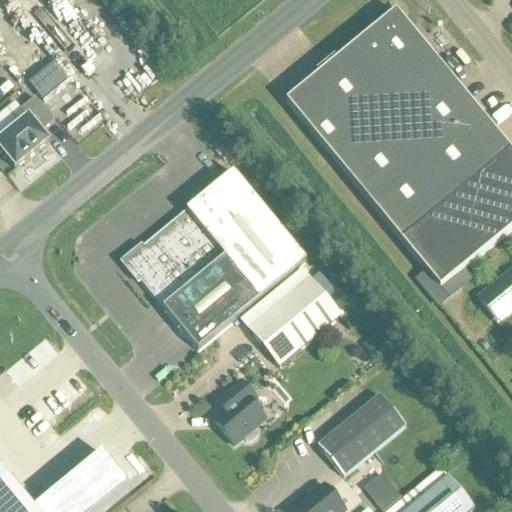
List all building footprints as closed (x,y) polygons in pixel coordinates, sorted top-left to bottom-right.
[(511,158),(395,17),(286,107),(439,294),(511,234),(511,158)] [(54,67),(29,88),(42,104),(67,84),(54,67)] [(30,120),(0,144),(0,153),(17,174),(52,146),(44,136),(55,127),(36,104),(25,113),(30,120)] [(187,216),(260,305),(307,266),(233,177),(187,216)] [(260,305),(187,216),(134,259),(133,278),(198,356),(260,305)] [(475,303),(492,323),(511,306),(511,274),(475,303)] [(279,372),(341,321),(310,284),(248,335),(279,372)] [(362,349),(373,363),(387,352),(376,338),(362,349)] [(261,409),(242,387),(222,403),(228,411),(228,416),(215,427),(234,450),(243,443),(246,446),(251,446),(257,441),(257,437),(254,434),(265,424),(258,416),(260,413),(261,409)] [(344,483),(405,432),(380,401),(318,452),(344,483)] [(0,511),(32,511),(0,472),(0,511)] [(392,511),(471,511),(448,482),(445,485),(437,476),(392,511)] [(378,511),(389,511),(401,503),(389,487),(370,502),(378,511)] [(342,511),(324,490),(297,511),(342,511)]
